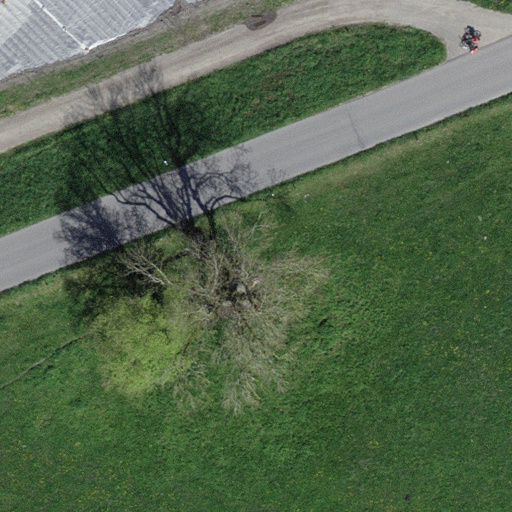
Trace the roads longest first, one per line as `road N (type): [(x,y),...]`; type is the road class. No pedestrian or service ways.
road 1 (unclassified): [(0,264),(511,68)]
road 2 (track): [(0,139),(367,0),(511,51)]
